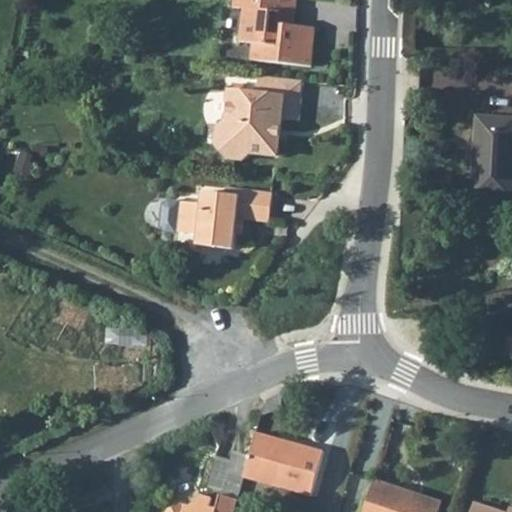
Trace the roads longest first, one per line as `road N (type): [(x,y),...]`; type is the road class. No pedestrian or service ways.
road 1 (residential): [(0,489),(367,333)]
road 2 (residential): [(367,333),(386,0)]
road 3 (track): [(0,235),(184,323)]
road 4 (residential): [(511,411),(395,370),(367,333)]
